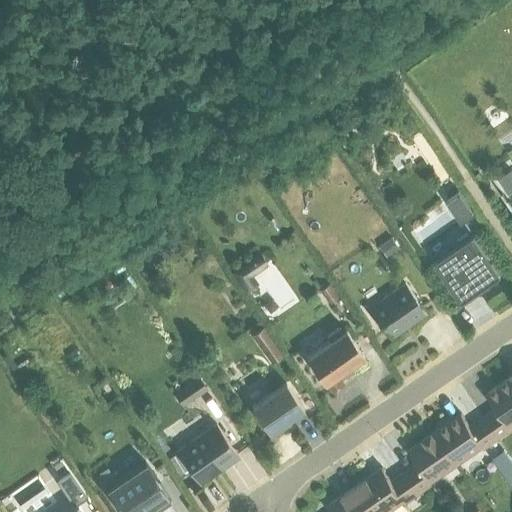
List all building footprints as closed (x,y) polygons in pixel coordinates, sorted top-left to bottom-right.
[(473,104),(482,122),(499,114),(489,96),(473,104)] [(511,168),(498,177),(508,191),(511,188),(511,168)] [(450,198),(447,200),(460,219),(474,210),(460,189),(449,197),(450,198)] [(475,233),(436,260),(446,276),(453,285),(463,299),(472,293),(477,290),(488,282),(502,272),(478,236),(475,233)] [(391,236),(379,245),(386,255),(398,246),(391,236)] [(260,249),(231,269),(245,289),(259,280),(253,272),(269,261),(260,249)] [(488,282),(477,290),(472,293),(463,299),(453,285),(446,276),(443,278),(462,305),(471,298),(490,286),(488,282)] [(404,280),(369,305),(389,334),(403,325),(404,326),(426,311),(404,280)] [(330,281),(320,288),(329,301),(339,294),(330,281)] [(330,338),(307,355),(332,390),(344,381),(338,373),(341,370),(364,354),(346,328),(344,329),(340,325),(327,334),(330,338)] [(262,326),(252,333),(271,361),(282,353),(262,326)] [(185,383),(174,391),(182,404),(207,387),(196,370),(182,379),(185,383)] [(485,415),(499,436),(511,426),(511,423),(511,374),(487,391),(498,406),(485,415)] [(285,381),(252,405),(270,432),(290,418),(289,417),(304,407),(285,381)] [(436,430),(457,459),(470,450),(471,452),(483,444),(484,446),(499,436),(485,415),(471,424),(462,411),(454,417),(436,430)] [(215,421),(177,449),(199,481),(238,454),(215,421)] [(406,470),(420,490),(435,480),(433,478),(438,475),(445,470),(444,468),(457,459),(436,430),(410,448),(419,461),(406,470)] [(485,454),(507,486),(511,481),(511,469),(496,446),(485,454)] [(144,461),(107,487),(123,511),(151,511),(156,509),(167,501),(168,502),(171,500),(144,461)] [(357,484),(376,511),(380,511),(391,505),(392,507),(404,499),(405,501),(420,490),(406,470),(393,479),(384,466),(357,484)] [(27,472),(2,489),(11,502),(36,484),(27,472)] [(71,473),(61,480),(70,492),(80,485),(71,473)] [(376,511),(357,484),(329,503),(335,511),(376,511)]
